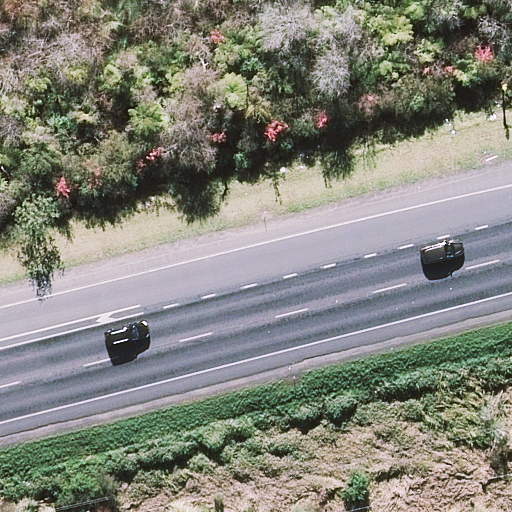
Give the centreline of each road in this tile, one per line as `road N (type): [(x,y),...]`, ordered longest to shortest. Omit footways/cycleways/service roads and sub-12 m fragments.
road 1 (trunk): [(411,275),(0,384)]
road 2 (trunk): [(0,325),(147,291),(411,275)]
